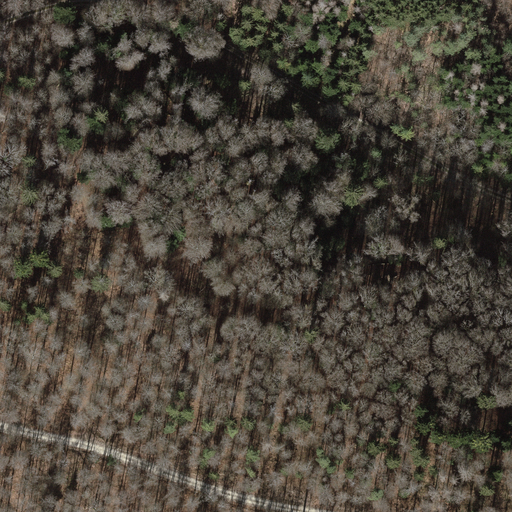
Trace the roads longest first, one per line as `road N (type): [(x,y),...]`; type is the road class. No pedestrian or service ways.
road 1 (track): [(0,21),(90,0),(140,5),(199,26),(447,169),(511,195)]
road 2 (track): [(0,426),(81,442),(263,505),(311,511)]
